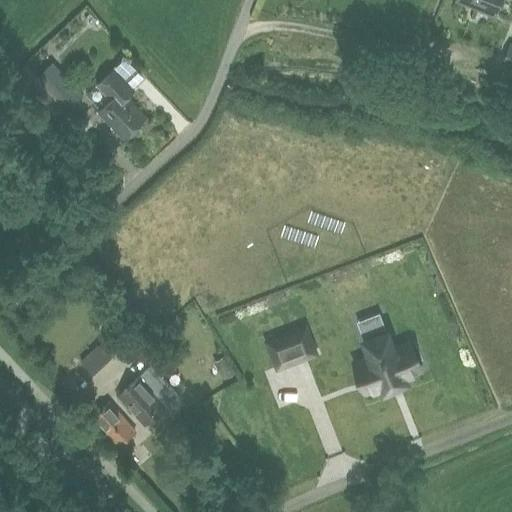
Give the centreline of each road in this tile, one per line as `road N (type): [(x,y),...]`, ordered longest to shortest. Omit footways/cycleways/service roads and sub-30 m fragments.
road 1 (residential): [(0,305),(188,136),(212,101),(251,0)]
road 2 (residential): [(511,417),(276,511)]
road 3 (secondary): [(110,511),(0,396)]
